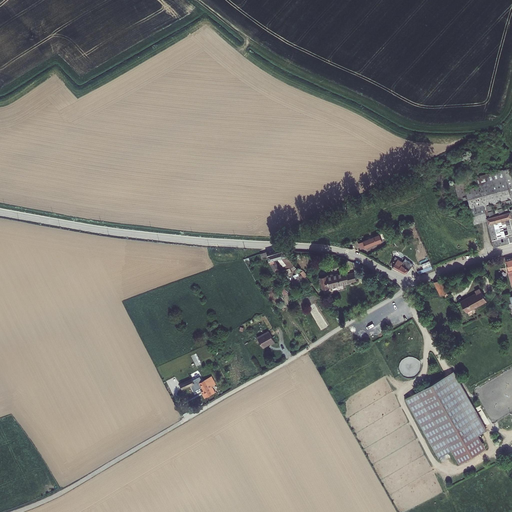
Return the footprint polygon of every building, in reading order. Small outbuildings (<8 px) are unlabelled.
[(511,166),(473,177),(476,186),(465,189),(463,180),(454,183),(459,200),(467,198),(474,224),(487,221),(492,243),(497,241),(499,246),(511,241),(511,166)] [(375,235),(361,240),(364,247),(378,242),(375,235)] [(275,273),(279,271),(278,269),(279,268),(274,259),(283,256),(289,265),(286,266),(287,269),(291,267),(292,270),(297,268),(283,250),(268,255),(269,257),(275,273)] [(395,265),(393,266),(401,271),(404,272),(407,272),(413,266),(406,259),(403,263),(396,258),(392,262),(395,265)] [(511,258),(503,261),(511,285),(511,258)] [(333,273),(319,277),(323,290),(357,280),(354,271),(347,274),(346,271),(333,274),(333,273)] [(441,279),(433,282),(440,296),(448,292),(441,279)] [(459,302),(466,313),(467,312),(469,317),(476,313),(474,308),(487,301),(479,288),(475,290),(476,293),(459,302)] [(274,338),(269,330),(257,337),(263,347),(270,344),(270,345),(276,342),(274,339),(274,338)] [(453,371),(404,397),(437,457),(453,450),(460,462),(487,447),(480,433),(487,430),(453,371)] [(216,386),(212,378),(195,387),(197,391),(202,389),(204,392),(202,394),(205,400),(215,394),(212,388),(216,386)] [(183,384),(185,389),(197,384),(194,379),(183,384)]
